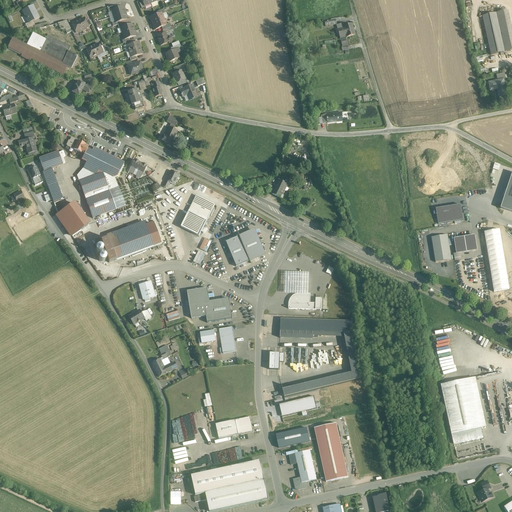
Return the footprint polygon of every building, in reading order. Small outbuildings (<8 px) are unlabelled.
[(33,6),(23,11),(25,15),(26,15),(29,22),(29,23),(33,21),(39,18),(33,6)] [(115,9),(111,11),(112,12),(113,17),(126,13),(125,12),(124,10),(123,7),(115,9)] [(511,50),(511,46),(509,32),(504,11),(496,13),(505,52),(511,50)] [(126,13),(113,17),(115,22),(115,23),(119,22),(127,19),(126,16),(126,14),(126,13)] [(496,13),(490,14),(483,15),(483,16),(491,55),(505,52),(496,13)] [(156,15),(150,18),(149,19),(150,21),(151,21),(153,24),(164,20),(162,15),(161,14),(156,15)] [(84,18),(78,21),(83,31),(86,30),(86,28),(89,27),(88,26),(86,21),(84,18)] [(164,20),(153,24),(154,27),(153,28),(154,30),(155,30),(161,27),(166,25),(164,20)] [(67,21),(55,24),(55,26),(59,26),(60,29),(66,31),(67,34),(72,31),(69,26),(67,21)] [(78,21),(72,24),(72,25),(74,30),(76,33),(78,32),(80,33),(83,31),(78,21)] [(124,27),(120,28),(122,34),(135,30),(134,29),(133,27),(132,24),(124,27)] [(337,26),(338,30),(339,34),(353,30),(352,25),(344,27),(343,24),(337,26)] [(135,30),(122,34),(124,40),(128,39),(136,37),(135,33),(135,31),(135,30)] [(355,35),(354,31),(353,30),(339,34),(343,46),(348,45),(346,37),(347,36),(347,38),(355,35)] [(46,40),(33,33),(26,46),(40,53),(46,40)] [(168,44),(170,43),(171,42),(172,40),(171,38),(169,37),(166,38),(164,33),(157,36),(161,46),(168,43),(168,44)] [(48,36),(46,40),(40,53),(62,64),(68,52),(70,48),(48,36)] [(26,46),(13,39),(9,48),(22,55),(26,46)] [(131,44),(127,46),(129,52),(139,49),(139,46),(138,42),(131,44)] [(99,44),(92,47),(97,57),(100,55),(100,54),(103,53),(99,44)] [(40,53),(26,46),(22,55),(58,73),(62,64),(40,53)] [(92,47),(86,50),(90,59),(92,58),(94,58),(97,57),(92,47)] [(173,51),(166,54),(169,62),(179,58),(177,54),(179,53),(180,52),(179,49),(179,48),(173,51)] [(139,49),(129,52),(131,58),(135,57),(142,54),(141,51),(140,51),(139,49)] [(77,56),(68,52),(62,64),(58,73),(62,75),(67,66),(71,69),(77,56)] [(132,64),(128,66),(131,75),(143,71),(140,62),(132,64)] [(181,71),(173,74),(177,83),(179,83),(185,80),(181,71)] [(202,78),(195,80),(198,87),(205,84),(202,78)] [(496,87),(497,92),(498,98),(507,96),(503,80),(488,83),(489,88),(496,87)] [(79,81),(76,86),(75,85),(72,93),(79,96),(82,89),(83,89),(82,89),(84,84),(79,81)] [(144,82),(138,84),(140,91),(147,89),(144,82)] [(158,82),(153,84),(155,89),(152,90),(154,98),(162,95),(160,88),(159,88),(158,82)] [(192,85),(184,89),(180,91),(181,94),(181,95),(182,97),(187,95),(189,100),(197,97),(192,85)] [(138,89),(128,92),(132,107),(134,107),(134,106),(143,104),(138,89)] [(14,105),(2,108),(5,117),(16,113),(14,105)] [(342,113),(335,114),(327,115),(328,124),(337,122),(336,121),(337,121),(342,120),(342,122),(343,122),(342,113)] [(178,121),(169,116),(166,121),(175,126),(178,121)] [(169,127),(164,137),(163,136),(161,141),(170,146),(172,141),(177,131),(169,127)] [(31,128),(23,131),(25,140),(28,140),(27,137),(33,135),(31,128)] [(82,153),(84,154),(88,146),(86,145),(86,144),(78,140),(74,147),(73,147),(76,139),(71,137),(69,142),(68,141),(66,145),(67,146),(73,149),(74,149),(82,153)] [(25,140),(18,142),(20,148),(26,146),(28,154),(37,151),(33,138),(28,140),(25,140)] [(93,149),(83,168),(77,176),(84,195),(92,219),(125,207),(114,178),(117,176),(124,164),(93,149)] [(58,151),(39,158),(44,172),(50,170),(49,167),(59,163),(61,160),(58,151)] [(147,166),(135,160),(131,168),(135,170),(138,171),(143,174),(147,166)] [(36,166),(27,170),(31,180),(40,176),(36,166)] [(61,200),(50,170),(44,172),(42,173),(53,203),(61,200)] [(179,175),(171,171),(163,188),(165,188),(165,189),(166,189),(167,189),(170,183),(174,185),(179,175)] [(511,174),(501,209),(511,212),(511,174)] [(288,185),(279,180),(272,195),(281,199),(288,185)] [(157,183),(152,187),(156,191),(161,188),(157,183)] [(21,192),(14,196),(17,202),(24,198),(21,192)] [(211,204),(200,198),(195,200),(188,213),(206,222),(213,209),(211,204)] [(438,224),(462,221),(463,220),(461,205),(436,209),(438,224)] [(206,222),(188,213),(181,228),(199,237),(206,222)] [(146,227),(109,241),(116,261),(117,260),(145,250),(153,247),(146,227),(146,228),(146,227)] [(67,228),(63,231),(72,247),(77,244),(67,228)] [(500,230),(484,233),(494,292),(509,290),(500,230)] [(254,231),(240,237),(250,261),(264,255),(260,244),(261,244),(260,241),(259,242),(254,231)] [(166,260),(175,259),(171,250),(171,248),(170,246),(172,245),(171,243),(168,243),(165,235),(165,246),(163,247),(166,255),(166,260)] [(436,263),(444,261),(451,260),(447,236),(432,238),(436,263)] [(454,239),(454,241),(454,242),(456,254),(477,250),(475,236),(454,239)] [(240,237),(226,242),(236,267),(250,261),(240,237)] [(310,273),(286,272),(285,294),(310,294),(310,273)] [(151,282),(139,285),(143,300),(155,297),(151,282)] [(187,292),(189,304),(189,305),(210,302),(207,289),(187,292)] [(310,303),(310,300),(310,294),(299,294),(297,294),(295,295),(293,296),(292,297),(291,299),(290,301),(289,302),(289,303),(288,309),(315,310),(316,304),(310,303)] [(229,299),(211,302),(204,303),(207,323),(233,319),(229,299)] [(206,317),(205,312),(204,303),(189,305),(192,319),(206,317)] [(140,311),(136,313),(136,312),(133,314),(133,315),(130,317),(134,325),(144,319),(140,311)] [(353,322),(281,319),(280,338),(313,340),(313,336),(345,338),(352,373),(283,390),(284,397),(361,379),(352,334),(353,322)] [(236,352),(236,349),(232,328),(219,330),(223,354),(236,352)] [(168,346),(159,349),(162,355),(166,353),(166,351),(168,350),(169,351),(170,351),(168,346)] [(284,354),(270,353),(269,370),(279,370),(280,362),(284,363),(284,354)] [(166,359),(163,361),(162,359),(160,359),(165,368),(171,365),(167,358),(166,358),(166,359)] [(165,368),(160,359),(152,364),(159,378),(177,369),(174,363),(171,365),(165,368)] [(185,370),(179,373),(182,379),(188,376),(185,370)] [(476,378),(441,386),(454,445),(484,438),(482,428),(487,427),(476,378)] [(238,435),(253,432),(250,417),(235,420),(238,435)] [(238,435),(235,420),(216,425),(219,439),(238,435)] [(336,424),(314,429),(326,482),(348,478),(336,424)] [(285,433),(288,447),(310,442),(307,428),(285,433)] [(285,433),(277,435),(276,435),(279,449),(288,447),(285,433)] [(363,456),(360,440),(351,442),(354,457),(363,456)] [(240,448),(227,451),(230,461),(242,458),(240,448)] [(316,480),(310,451),(300,453),(298,453),(295,454),(297,464),(301,478),(302,483),(306,482),(316,480)] [(297,464),(295,454),(289,456),(291,465),(297,464)] [(205,493),(264,480),(261,464),(257,462),(191,476),(196,496),(205,494),(205,493)] [(295,479),(294,481),(295,488),(297,489),(298,490),(306,489),(307,487),(306,482),(302,483),(301,478),(295,479)] [(264,480),(205,493),(205,494),(209,511),(213,511),(265,501),(268,497),(264,480)] [(487,482),(481,485),(484,491),(487,489),(487,490),(490,488),(487,482)] [(484,491),(477,494),(482,503),(493,497),(491,493),(489,494),(487,490),(487,489),(484,491)] [(170,505),(181,505),(181,492),(170,492),(170,505)] [(384,495),(381,496),(378,496),(379,497),(373,498),(375,511),(387,511),(388,511),(384,495)]
